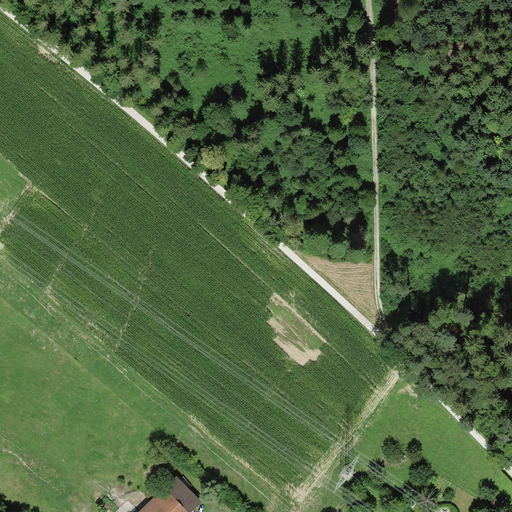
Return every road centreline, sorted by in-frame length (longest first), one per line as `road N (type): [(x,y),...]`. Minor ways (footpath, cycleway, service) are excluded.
road 1 (track): [(511,470),(300,264),(0,9)]
road 2 (track): [(366,0),(382,340)]
